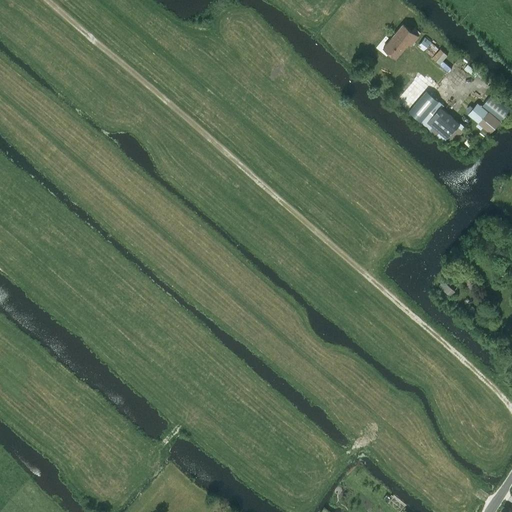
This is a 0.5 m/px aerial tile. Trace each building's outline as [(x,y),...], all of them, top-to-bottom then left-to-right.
[(396,57),(407,43),(411,46),(419,36),(402,23),(395,32),(383,47),(396,57)] [(427,91),(409,112),(422,123),(439,102),(440,102),(427,91)] [(491,93),(482,105),(501,120),(501,119),(510,108),(493,95),(491,93)] [(500,120),(478,102),(468,114),(490,133),(500,120)] [(442,107),(429,122),(446,138),(460,123),(442,107)]
